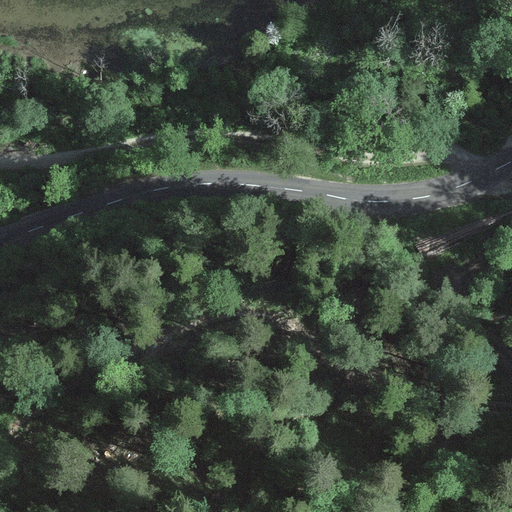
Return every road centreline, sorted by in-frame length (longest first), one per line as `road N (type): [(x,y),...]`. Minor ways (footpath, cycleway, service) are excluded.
road 1 (track): [(0,437),(131,353),(226,317),(294,326),(371,379),(511,409)]
road 2 (secondary): [(511,158),(392,199),(215,183),(154,189),(0,242)]
road 3 (track): [(0,162),(210,135),(407,145),(511,185)]
road 4 (track): [(511,359),(454,296),(467,266),(511,242)]
